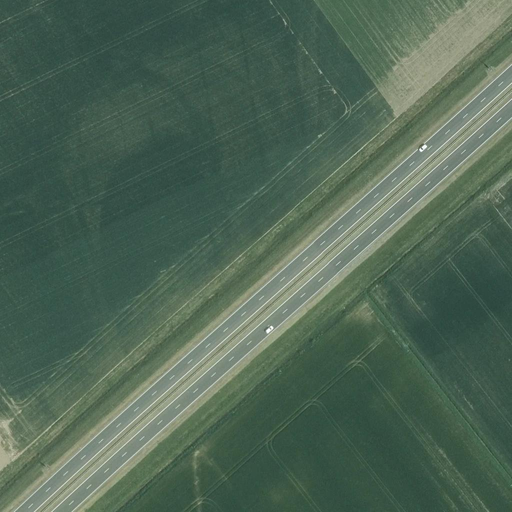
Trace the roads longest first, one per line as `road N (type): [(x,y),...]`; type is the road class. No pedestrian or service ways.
road 1 (trunk): [(511,73),(25,511)]
road 2 (trunk): [(62,511),(511,107)]
